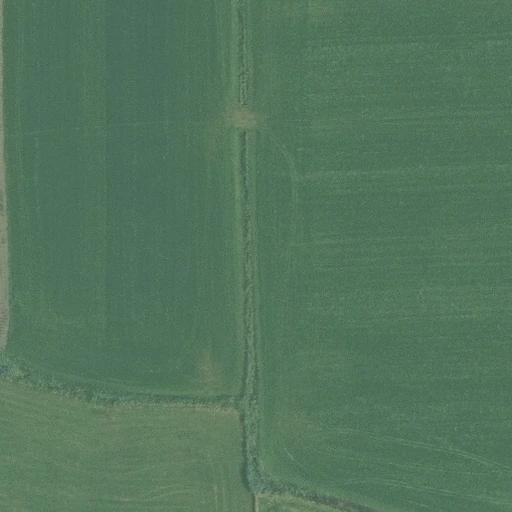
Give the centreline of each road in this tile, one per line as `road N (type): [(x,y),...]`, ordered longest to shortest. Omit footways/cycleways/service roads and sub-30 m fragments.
road 1 (track): [(348,511),(265,483),(257,472),(253,396),(123,392),(0,359)]
road 2 (track): [(253,396),(244,0)]
